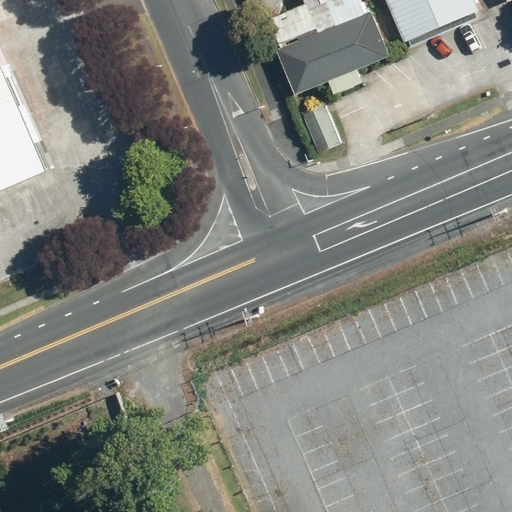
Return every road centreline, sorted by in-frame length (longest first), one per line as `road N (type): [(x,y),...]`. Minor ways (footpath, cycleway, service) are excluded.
road 1 (unknown): [(145,307),(217,511)]
road 2 (unclassified): [(255,142),(300,182),(385,187),(445,180)]
road 3 (unclassified): [(145,307),(190,255),(222,145)]
road 4 (tertiary): [(445,180),(298,243)]
road 5 (tertiary): [(145,307),(0,369)]
road 6 (tertiary): [(265,257),(145,307)]
